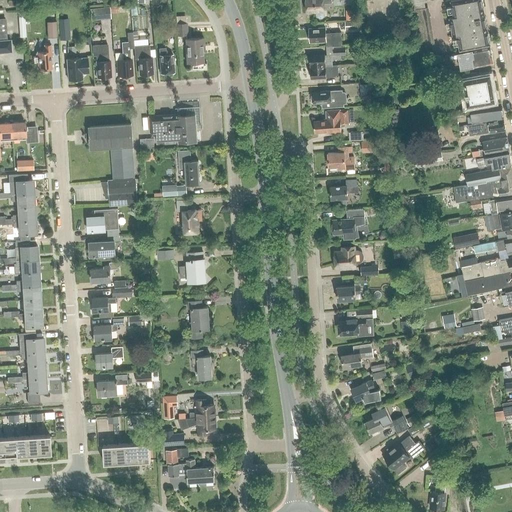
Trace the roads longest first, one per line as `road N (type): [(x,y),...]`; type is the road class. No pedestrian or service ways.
road 1 (residential): [(78,482),(55,99)]
road 2 (residential): [(265,194),(237,195),(252,438),(260,446),(289,444)]
road 3 (residential): [(321,392),(304,158),(293,149),(260,153)]
road 4 (tertiary): [(265,194),(288,398)]
road 5 (residential): [(55,99),(249,83)]
road 6 (residential): [(253,107),(283,99),(277,0)]
road 7 (residential): [(387,497),(321,392)]
